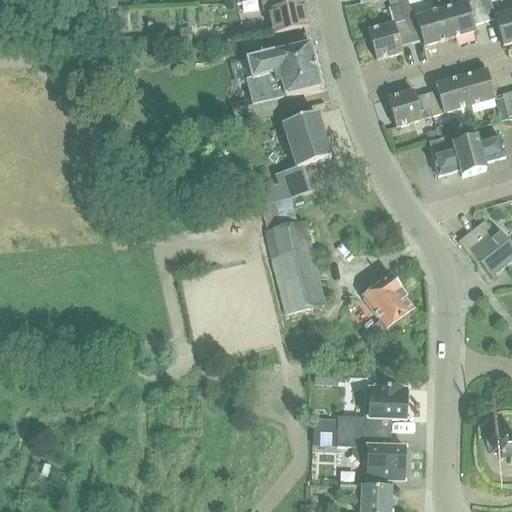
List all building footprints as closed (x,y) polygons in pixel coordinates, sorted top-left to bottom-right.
[(104,0),(104,10),(116,11),(116,0),(104,0)] [(309,29),(302,0),(269,0),(261,2),(263,14),(268,13),(273,36),(309,29)] [(490,0),(484,0),(479,2),(486,25),(496,22),(502,41),(504,48),(511,45),(511,13),(496,18),(490,0)] [(225,1),(222,27),(241,29),(242,18),(252,19),(254,5),(225,1)] [(397,1),(387,3),(390,10),(399,8),(397,1)] [(479,2),(442,12),(451,41),(477,34),(475,28),(479,27),(486,25),(479,2)] [(406,22),(404,23),(399,8),(390,10),(388,11),(393,26),(369,33),(377,63),(404,55),(402,49),(413,46),(406,22)] [(442,12),(406,22),(413,46),(423,43),(425,48),(451,41),(442,12)] [(191,30),(179,30),(179,44),(191,44),(191,30)] [(232,108),(236,126),(279,116),(276,102),(321,91),(308,38),(271,47),(274,56),(233,66),(238,87),(248,85),(252,103),(232,108)] [(488,73),(462,80),(470,110),(496,102),(488,73)] [(470,110),(462,80),(436,87),(438,94),(427,97),(434,120),(470,110)] [(434,120),(427,97),(416,100),(414,94),(389,101),(397,131),(434,120)] [(511,94),(503,97),(509,120),(511,119),(511,94)] [(263,208),(292,201),(318,193),(310,167),(331,161),(317,117),(282,128),(296,171),(276,178),(278,187),(259,192),(263,208)] [(449,138),(447,129),(436,132),(439,141),(449,138)] [(426,135),(429,144),(437,142),(435,133),(426,135)] [(506,160),(500,139),(479,145),(478,140),(453,147),(451,140),(429,146),(438,180),(460,173),(462,180),(486,173),(484,166),(506,160)] [(292,201),(263,208),(269,234),(266,235),(285,316),(312,310),(325,308),(305,226),(299,227),(292,201)] [(234,204),(225,207),(229,221),(238,218),(234,204)] [(494,234),(485,222),(458,243),(468,256),(472,253),(492,279),(511,262),(511,248),(498,231),(494,234)] [(391,280),(362,301),(374,317),(379,324),(364,335),(363,336),(369,345),(415,312),(400,292),(401,288),(396,282),(392,281),(391,280)] [(313,421),(313,433),(337,434),(381,435),(381,423),(407,424),(408,392),(401,391),(401,390),(375,389),(375,391),(369,391),(368,407),(364,407),(364,421),(337,420),(337,422),(313,421)] [(337,434),(336,450),(352,451),(352,457),(358,464),(364,464),(364,465),(367,465),(366,482),(405,483),(406,451),(380,450),(381,435),(337,434)] [(498,466),(511,465),(511,440),(497,441),(498,466)] [(389,511),(390,491),(341,489),(340,502),(353,502),(353,505),(362,505),(361,511),(389,511)]
